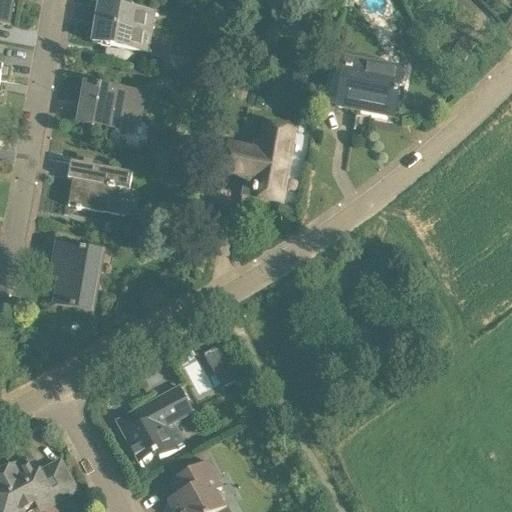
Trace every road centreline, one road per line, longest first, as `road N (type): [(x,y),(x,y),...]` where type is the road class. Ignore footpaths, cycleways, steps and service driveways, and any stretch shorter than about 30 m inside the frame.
road 1 (residential): [(55,390),(221,302),(369,207),(511,75)]
road 2 (residential): [(0,291),(9,280),(56,0)]
road 3 (track): [(340,511),(221,302)]
road 4 (residential): [(124,511),(55,390)]
